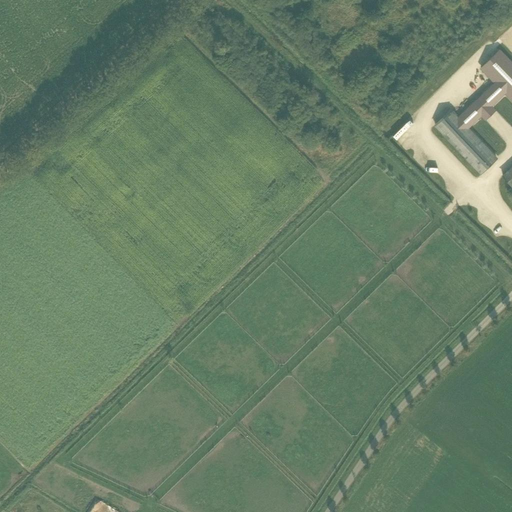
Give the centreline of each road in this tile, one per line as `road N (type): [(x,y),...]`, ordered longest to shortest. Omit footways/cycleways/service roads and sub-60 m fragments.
road 1 (track): [(511,296),(399,408),(330,511)]
road 2 (unclassified): [(0,166),(180,0)]
